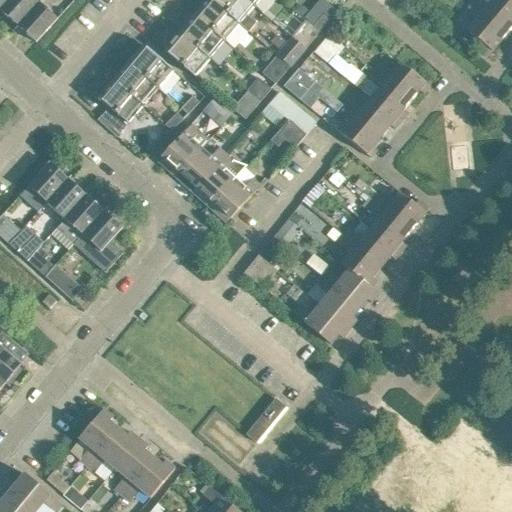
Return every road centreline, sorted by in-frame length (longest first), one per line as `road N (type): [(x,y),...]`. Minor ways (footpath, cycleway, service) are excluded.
road 1 (residential): [(82,348),(277,511)]
road 2 (residential): [(451,220),(382,163),(454,75),(478,95)]
road 3 (residential): [(451,220),(316,386)]
road 4 (residential): [(158,256),(168,223),(161,207),(45,101)]
road 5 (residential): [(316,386),(158,256)]
road 6 (residential): [(279,511),(356,418),(316,386)]
road 7 (residential): [(478,95),(508,121),(506,153),(451,220)]
road 8 (residential): [(45,101),(132,0)]
road 9 (residential): [(0,449),(82,348)]
